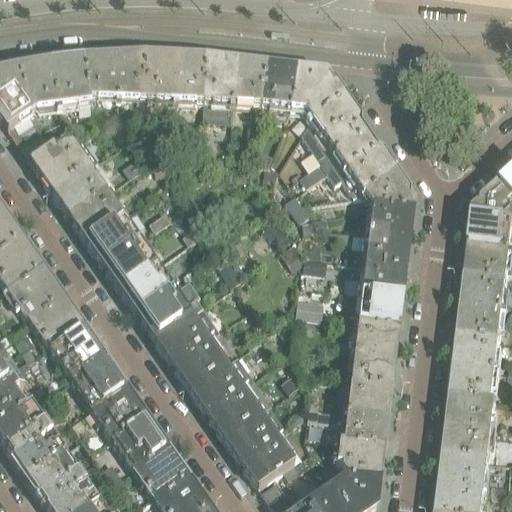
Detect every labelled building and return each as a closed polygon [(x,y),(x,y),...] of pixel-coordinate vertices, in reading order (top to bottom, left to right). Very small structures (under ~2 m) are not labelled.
[(141,113),(142,66),(81,69),(84,111),(88,111),(91,126),(95,140),(123,134),(128,141),(141,141),(142,125),(141,113)] [(200,116),(203,69),(142,66),(141,113),(170,115),(200,116)] [(84,111),(81,69),(65,71),(44,74),(17,78),(22,102),(15,108),(26,124),(34,120),(84,114),(84,111)] [(258,118),(262,76),(203,69),(200,116),(225,117),(223,138),(229,139),(230,132),(234,132),(235,117),(258,118)] [(346,111),(332,90),(326,88),(323,83),(262,76),(258,118),(300,120),(310,134),(346,111)] [(26,124),(15,108),(22,102),(17,78),(0,81),(0,130),(1,132),(13,149),(19,144),(12,134),(15,133),(14,132),(26,124)] [(313,167),(359,136),(359,130),(346,111),(310,134),(311,135),(301,149),(313,167)] [(460,151),(463,128),(445,126),(442,149),(460,151)] [(247,132),(245,144),(254,145),(256,133),(247,132)] [(342,181),(375,160),(359,136),(313,167),(317,173),(312,177),(314,179),(298,190),(297,188),(284,197),(288,203),(308,191),(312,196),(339,178),(342,181)] [(28,171),(51,155),(49,152),(40,140),(18,156),(28,171)] [(59,156),(53,149),(49,152),(51,155),(54,160),(59,156)] [(280,183),(295,159),(276,150),(266,176),(280,183)] [(49,201),(95,169),(89,161),(79,168),(70,153),(62,154),(59,156),(54,160),(51,155),(28,171),(49,201)] [(408,202),(380,161),(375,160),(342,181),(352,196),(333,197),(335,211),(358,208),(359,208),(362,206),(369,216),(410,220),(411,213),(408,208),(408,202)] [(110,211),(135,194),(128,184),(112,194),(95,169),(49,201),(58,213),(60,214),(63,217),(62,219),(72,234),(75,234),(77,238),(77,240),(84,251),(120,226),(110,211)] [(196,184),(196,172),(170,171),(170,172),(169,182),(196,184)] [(511,182),(481,210),(481,215),(475,220),(474,228),(507,231),(511,237),(511,182)] [(174,202),(167,193),(157,200),(161,206),(168,207),(174,202)] [(302,215),(293,203),(284,210),(291,221),(302,215)] [(0,257),(20,243),(0,214),(0,257)] [(310,227),(302,215),(291,221),(298,231),(301,231),(310,227)] [(406,234),(409,233),(410,220),(369,216),(362,272),(403,278),(405,266),(403,263),(403,259),(406,258),(408,241),(406,238),(406,234)] [(152,239),(168,228),(163,221),(147,232),(152,239)] [(326,239),(324,225),(310,227),(314,239),(325,241),(326,240),(326,239)] [(154,275),(137,250),(120,226),(84,251),(92,262),(95,263),(97,266),(97,269),(107,283),(109,284),(112,287),(111,289),(118,300),(154,275)] [(314,239),(310,227),(301,231),(301,242),(314,241),(314,239)] [(506,293),(511,241),(511,237),(507,231),(474,228),(471,252),(470,261),(467,288),(506,293)] [(186,252),(199,243),(194,235),(181,245),(186,252)] [(351,236),(350,242),(352,243),(363,244),(364,238),(351,236)] [(325,241),(324,247),(351,250),(352,244),(352,243),(350,242),(326,240),(325,241)] [(42,274),(20,243),(0,257),(0,293),(5,300),(42,274)] [(305,268),(293,251),(278,261),(291,278),(305,268)] [(303,269),(302,282),(325,284),(326,271),(303,269)] [(401,292),(403,278),(362,272),(355,333),(396,337),(397,325),(395,323),(396,319),(398,317),(400,300),(398,297),(399,294),(401,292)] [(62,304),(42,274),(5,300),(25,329),(62,304)] [(224,278),(218,282),(227,297),(234,293),(240,288),(231,274),(224,278)] [(200,316),(183,291),(171,299),(154,275),(118,300),(127,312),(129,312),(132,315),(131,318),(141,332),(143,333),(146,336),(145,339),(153,349),(200,316)] [(185,290),(194,283),(190,277),(181,284),(185,290)] [(499,352),(506,293),(467,288),(459,347),(499,352)] [(84,334),(62,304),(25,329),(30,336),(24,340),(27,345),(33,341),(46,360),(84,334)] [(296,307),(293,325),(301,326),(316,328),(320,328),(322,310),(303,308),(296,307)] [(235,366),(218,342),(200,316),(153,349),(161,361),(163,361),(166,365),(165,367),(175,382),(178,382),(180,385),(180,388),(187,398),(235,366)] [(394,352),(396,337),(355,333),(352,357),(339,356),(338,362),(352,363),(351,368),(348,393),(388,397),(390,385),(388,382),(389,378),(391,377),(393,359),(391,357),(392,353),(394,352)] [(105,364),(84,334),(46,360),(67,390),(105,364)] [(22,341),(11,348),(18,358),(29,351),(22,341)] [(492,412),(499,352),(459,347),(458,359),(460,361),(459,365),(457,367),(455,384),(456,387),(456,391),(454,392),(452,407),(492,412)] [(125,394),(105,364),(67,390),(88,420),(125,394)] [(244,394),(245,394),(248,398),(257,393),(253,388),(252,389),(235,365),(235,366),(187,398),(195,410),(198,410),(200,414),(199,416),(210,431),(212,431),(215,435),(214,437),(221,448),(258,423),(255,419),(259,416),(244,394)] [(311,380),(302,368),(300,365),(290,373),(300,388),(311,380)] [(21,395),(13,384),(6,373),(0,376),(0,429),(20,416),(10,401),(21,395)] [(387,411),(388,397),(348,393),(341,450),(381,456),(383,444),(381,442),(382,438),(384,436),(386,419),(384,417),(385,413),(387,411)] [(146,424),(125,394),(88,420),(108,449),(146,424)] [(64,407),(57,397),(48,404),(55,413),(64,407)] [(495,413),(492,412),(452,407),(450,419),(452,421),(452,425),(450,427),(447,444),(449,446),(449,450),(446,451),(445,466),(488,471),(495,413)] [(24,445),(42,432),(43,433),(65,428),(59,419),(41,431),(28,411),(20,416),(0,429),(0,452),(11,468),(31,455),(24,445)] [(300,416),(290,423),(296,431),(305,425),(300,416)] [(313,432),(315,417),(306,417),(305,431),(313,432)] [(292,472),(302,465),(295,455),(290,459),(283,449),(292,443),(286,433),(276,441),(268,430),(264,433),(258,423),(221,448),(229,460),(232,460),(234,463),(234,466),(244,480),(246,481),(249,484),(248,486),(256,498),(266,491),(281,480),(282,479),(292,472)] [(167,454),(146,424),(108,449),(130,480),(167,454)] [(87,436),(81,427),(70,434),(71,437),(77,445),(87,436)] [(62,461),(43,433),(42,432),(24,445),(31,455),(11,468),(24,487),(62,461)] [(305,432),(303,446),(313,447),(314,433),(305,432)] [(374,511),(381,456),(341,450),(337,450),(334,472),(338,473),(338,478),(342,485),(328,495),(339,511),(374,511)] [(188,484),(167,454),(130,480),(151,510),(188,484)] [(105,464),(100,456),(91,463),(96,470),(105,464)] [(57,493),(76,481),(62,461),(24,487),(41,511),(53,511),(64,504),(57,493)] [(439,511),(482,511),(484,501),(488,471),(445,466),(443,479),(445,481),(444,484),(442,486),(442,490),(441,495),(441,499),(440,504),(442,506),(441,510),(439,511)] [(282,479),(281,480),(286,487),(297,479),(292,472),(282,479)] [(92,511),(96,509),(76,481),(57,493),(64,504),(53,511),(92,511)] [(207,511),(188,484),(151,510),(152,511),(207,511)] [(124,496),(119,488),(112,492),(117,501),(124,496)] [(287,511),(274,492),(260,503),(265,511),(339,511),(328,495),(305,511),(303,511),(287,511)] [(495,494),(494,502),(503,503),(508,503),(509,495),(495,494)]
